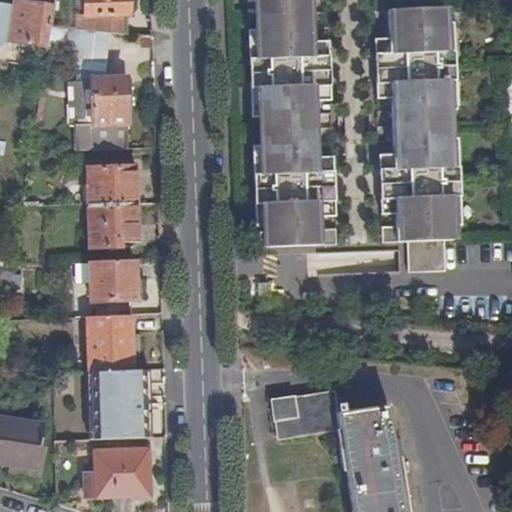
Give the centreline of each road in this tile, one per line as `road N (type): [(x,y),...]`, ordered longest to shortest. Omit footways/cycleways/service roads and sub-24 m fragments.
road 1 (tertiary): [(185,0),(201,379)]
road 2 (unclassified): [(473,511),(415,393),(394,385),(201,379)]
road 3 (tertiary): [(201,379),(206,511)]
